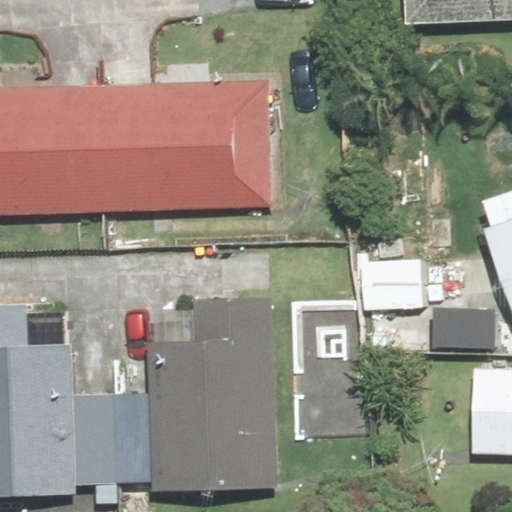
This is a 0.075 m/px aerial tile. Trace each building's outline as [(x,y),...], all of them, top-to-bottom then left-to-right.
[(511,0),(401,0),(403,31),(511,25),(511,0)] [(0,209),(286,202),(283,73),(0,80),(0,209)] [(511,226),(480,238),(511,327),(511,226)] [(387,332),(481,336),(484,263),(390,259),(387,332)] [(164,387),(130,388),(132,482),(295,477),(290,287),(212,289),(212,303),(162,305),(164,387)] [(88,292),(0,293),(0,492),(132,489),(132,482),(130,388),(90,389),(88,292)] [(485,448),(511,449),(511,363),(489,362),(485,448)]
